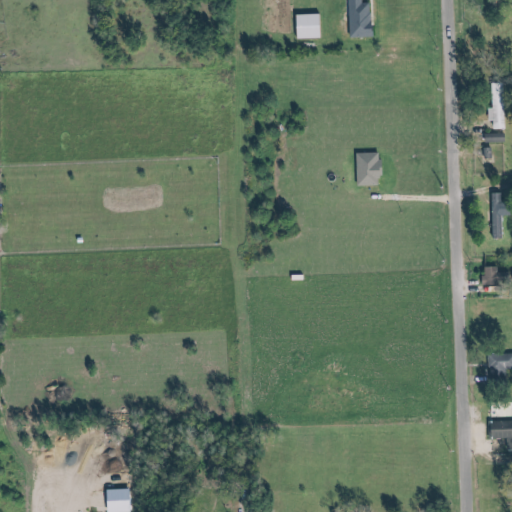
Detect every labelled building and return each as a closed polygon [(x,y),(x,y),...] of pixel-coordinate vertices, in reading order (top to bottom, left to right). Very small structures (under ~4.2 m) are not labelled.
[(351,0),(352,38),(376,37),(375,3),(365,3),(365,0),(351,0)] [(325,38),(324,14),(300,15),(301,39),(325,38)] [(494,129),(508,128),(507,83),(492,83),(494,129)] [(360,185),(384,185),(384,152),(359,153),(360,185)] [(511,192),(494,193),(494,238),(505,238),(506,215),(511,215),(511,203),(511,192)] [(505,266),(486,267),(487,286),(506,286),(505,266)] [(511,369),(511,352),(491,353),(491,379),(509,378),(509,369),(511,369)] [(509,439),(510,449),(511,449),(511,420),(494,421),(495,439),(509,439)]
